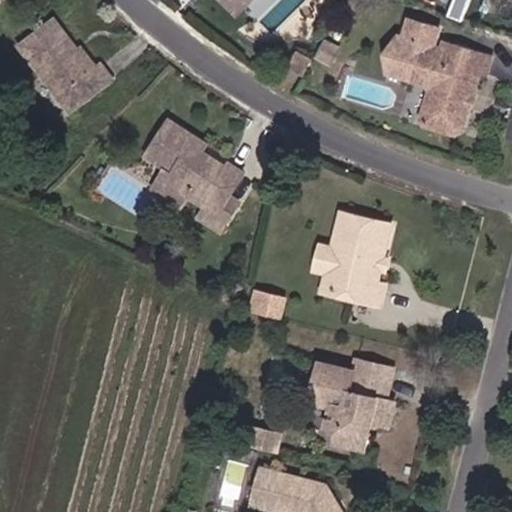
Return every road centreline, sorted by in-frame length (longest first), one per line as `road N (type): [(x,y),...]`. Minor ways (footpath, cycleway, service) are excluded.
road 1 (residential): [(136,0),(198,58),(345,138),(441,181),(511,199)]
road 2 (residential): [(511,306),(465,511)]
